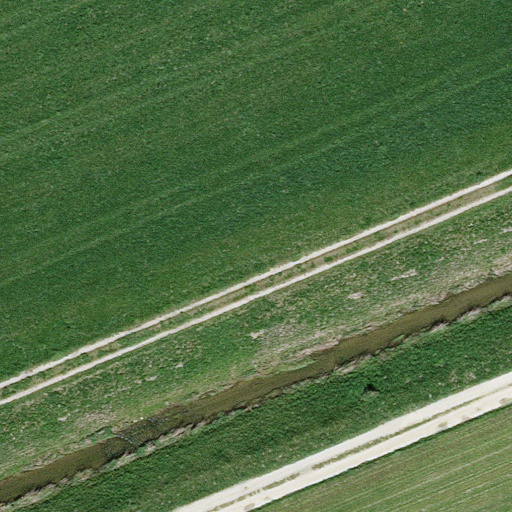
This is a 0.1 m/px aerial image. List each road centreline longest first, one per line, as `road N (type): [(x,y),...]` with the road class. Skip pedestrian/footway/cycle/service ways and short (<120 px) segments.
road 1 (track): [(0,383),(511,170)]
road 2 (track): [(511,393),(226,511)]
